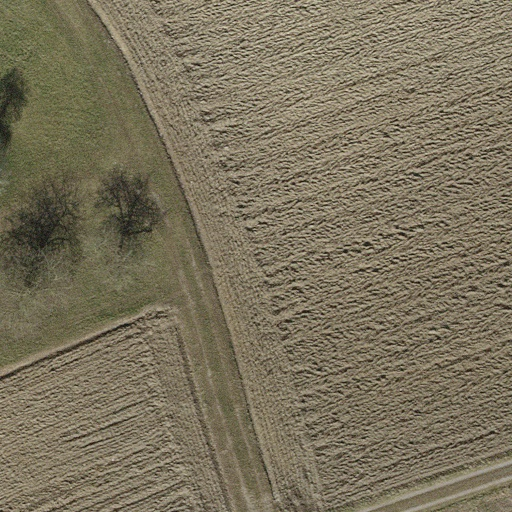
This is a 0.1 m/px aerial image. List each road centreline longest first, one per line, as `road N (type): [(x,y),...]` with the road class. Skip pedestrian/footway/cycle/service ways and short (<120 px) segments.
road 1 (track): [(69,0),(130,96),(171,192),(256,511)]
road 2 (track): [(0,235),(90,195),(171,192)]
road 3 (track): [(387,511),(511,475)]
